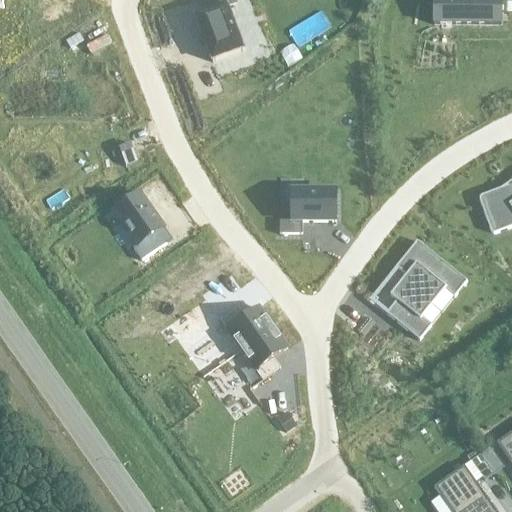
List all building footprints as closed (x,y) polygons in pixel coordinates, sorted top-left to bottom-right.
[(197,18),(196,19),(196,21),(197,21),(213,62),(212,62),(213,64),(215,63),(242,53),(244,52),(243,50),(227,9),(236,5),(234,0),(209,0),(208,1),(212,13),(198,18),(197,18)] [(434,0),(434,26),(502,26),(502,0),(434,0)] [(71,87),(33,87),(33,111),(98,111),(98,129),(129,129),(113,87),(85,87),(85,82),(99,82),(99,55),(71,55),(71,87)] [(128,148),(115,153),(123,174),(135,169),(128,148)] [(479,200),(479,201),(491,234),(492,235),(493,236),(494,236),(511,229),(511,186),(481,198),(480,198),(480,199),(479,199),(479,200)] [(292,223),(280,223),(280,236),(303,236),(303,224),(336,224),(336,194),(292,194),(292,223)] [(139,197),(115,214),(139,247),(134,251),(143,263),(168,245),(159,233),(162,230),(139,197)] [(397,303),(387,316),(420,342),(432,328),(422,320),(445,291),(455,299),(468,283),(417,243),(396,269),(407,277),(390,298),(397,303)] [(231,314),(220,322),(241,353),(274,330),(259,310),(238,324),(231,314)] [(274,330),(241,353),(262,383),(274,376),(267,366),(288,351),(274,330)] [(287,415),(278,422),(287,435),(297,428),(287,415)] [(511,434),(497,445),(511,465),(511,434)] [(495,476),(505,469),(491,450),(481,456),(495,476)] [(495,476),(481,456),(471,463),(485,483),(495,476)] [(441,498),(431,504),(436,511),(495,511),(465,468),(435,489),(441,498)]
